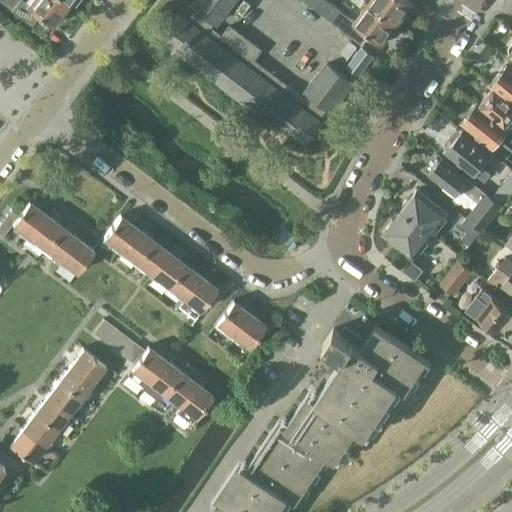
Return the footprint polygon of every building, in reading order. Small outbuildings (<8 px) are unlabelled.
[(0,0),(0,1),(15,13),(22,2),(19,0),(0,0)] [(65,0),(30,0),(26,6),(51,24),(68,2),(65,0)] [(200,9),(190,23),(181,16),(164,38),(290,134),(293,130),(309,142),(323,123),(319,121),(329,107),(332,109),(353,82),(328,63),(307,90),(311,93),(306,100),(254,60),(262,51),(229,26),(222,35),(210,26),(214,19),(216,21),(231,0),(197,0),(194,4),(200,9)] [(318,0),(315,5),(344,27),(351,17),(328,0),(318,0)] [(407,0),(370,0),(369,1),(396,21),(410,2),(407,0)] [(396,21),(369,1),(355,20),(381,40),(396,21)] [(349,66),(358,73),(372,54),(362,47),(349,66)] [(492,84),(493,86),(511,100),(511,68),(507,65),(492,84)] [(511,100),(493,86),(479,103),(507,125),(509,127),(511,123),(511,100)] [(507,125),(479,103),(478,102),(462,121),(506,156),(511,149),(511,146),(498,136),(507,125)] [(446,149),(485,180),(491,173),(481,165),(492,152),(463,128),(446,149)] [(492,198),(467,177),(441,156),(428,172),(455,193),(460,186),(478,201),(467,216),(482,228),(505,196),(498,191),(492,198)] [(418,188),(400,210),(430,234),(445,216),(468,234),(475,224),(457,209),(452,215),(448,212),(418,188)] [(12,222),(28,234),(45,213),(29,200),(18,214),(11,209),(0,223),(0,232),(2,235),(12,222)] [(430,234),(400,210),(383,232),(413,256),(430,234)] [(28,234),(44,246),(61,225),(45,213),(28,234)] [(103,236),(120,249),(137,226),(120,214),(103,236)] [(44,246),(60,259),(77,237),(61,225),(44,246)] [(120,249),(136,261),(153,238),(137,226),(120,249)] [(287,229),(279,239),(294,251),(302,242),(287,229)] [(490,239),(502,249),(506,244),(494,234),(490,239)] [(77,237),(60,259),(76,271),(93,249),(77,237)] [(136,261),(152,273),(169,250),(153,238),(136,261)] [(152,273),(168,285),(185,263),(169,250),(152,273)] [(505,283),(511,289),(511,259),(507,255),(488,280),(500,290),(505,283)] [(403,268),(415,278),(422,269),(410,259),(403,268)] [(440,283),(453,293),(471,270),(458,259),(440,283)] [(168,285),(183,297),(200,275),(185,263),(168,285)] [(200,275),(183,297),(200,310),(217,287),(200,275)] [(505,328),(511,333),(511,332),(511,309),(482,286),(467,306),(502,332),(505,328)] [(216,321),(232,334),(249,312),(233,299),(216,321)] [(249,312),(232,334),(248,346),(265,324),(249,312)] [(126,373),(142,385),(143,386),(165,358),(148,345),(145,349),(104,318),(93,332),(134,363),(131,368),(126,373)] [(219,497),(241,511),(276,511),(287,497),(295,502),(328,454),(336,459),(357,428),(365,433),(398,385),(409,393),(432,359),(378,323),(367,340),(356,355),(353,352),(349,357),(320,400),(312,394),(290,427),(282,421),(250,469),(242,464),(219,497)] [(356,355),(367,340),(360,335),(345,325),(341,332),(335,328),(324,343),(344,357),(346,355),(349,357),(353,352),(356,355)] [(82,347),(70,363),(92,380),(105,364),(82,347)] [(163,392),(164,392),(180,370),(165,358),(143,386),(142,385),(141,387),(157,400),(163,392)] [(70,363),(58,379),(80,396),(92,380),(70,363)] [(164,392),(180,404),(196,382),(180,370),(164,392)] [(58,379),(46,395),(68,412),(80,396),(58,379)] [(196,382),(180,404),(196,417),(213,394),(196,382)] [(46,395),(34,411),(56,428),(68,412),(46,395)] [(34,411),(22,427),(44,444),(56,428),(34,411)] [(44,444),(22,427),(10,444),(32,460),(44,444)] [(15,473),(21,466),(0,450),(0,467),(3,464),(15,473)]
